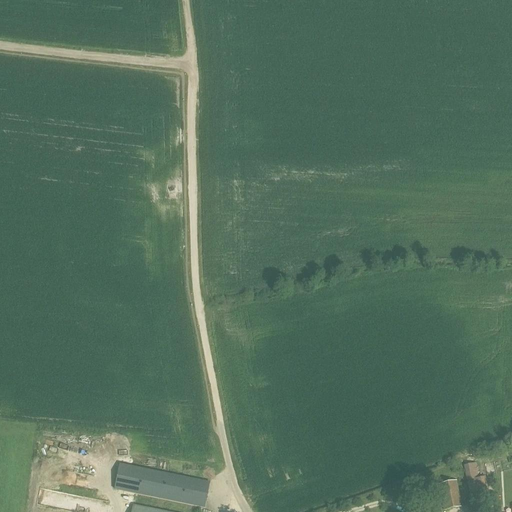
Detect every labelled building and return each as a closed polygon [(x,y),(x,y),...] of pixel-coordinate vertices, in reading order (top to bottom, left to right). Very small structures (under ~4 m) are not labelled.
[(176,186),(168,186),(168,194),(177,194),(176,186)] [(477,466),(476,463),(463,466),(466,481),(479,478),(477,466)] [(209,483),(120,464),(115,490),(204,508),(209,483)] [(457,480),(438,484),(443,510),(462,506),(457,480)] [(420,502),(432,501),(431,491),(419,492),(420,502)]
